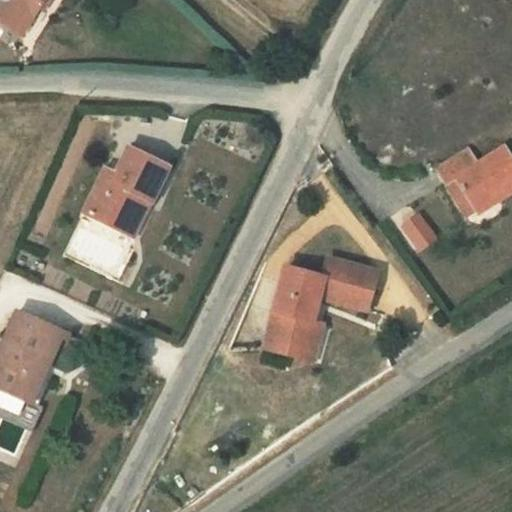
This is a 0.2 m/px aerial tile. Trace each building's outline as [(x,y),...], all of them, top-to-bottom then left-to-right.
[(4,0),(14,7),(4,21),(17,31),(39,0),(4,0)] [(71,216),(110,233),(127,194),(140,200),(155,163),(113,146),(102,173),(96,186),(85,182),(71,216)] [(435,172),(444,187),(452,182),(479,227),(511,206),(511,170),(502,153),(480,166),(471,151),(435,172)] [(85,182),(96,186),(102,173),(91,169),(85,182)] [(463,236),(479,227),(452,182),(444,187),(436,191),(463,236)] [(127,194),(110,233),(123,239),(140,200),(127,194)] [(262,353),(300,363),(310,329),(316,306),(362,319),(375,274),(329,261),(323,285),(284,276),(262,353)] [(41,381),(62,334),(15,314),(0,347),(0,364),(5,367),(0,379),(0,393),(37,409),(47,384),(41,381)] [(324,333),(310,329),(300,363),(314,367),(324,333)]
